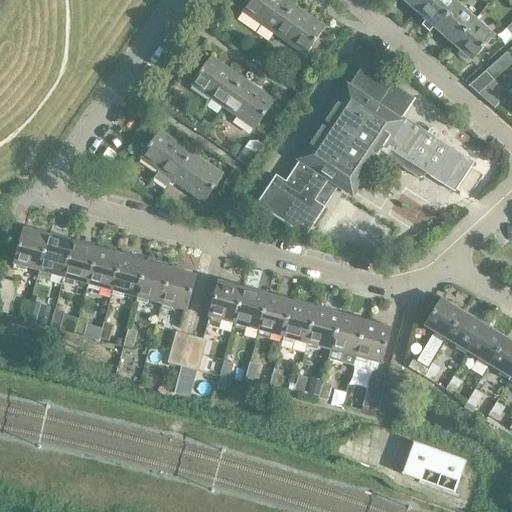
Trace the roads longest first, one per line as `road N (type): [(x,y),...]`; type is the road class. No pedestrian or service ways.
road 1 (residential): [(60,197),(416,300),(451,261)]
road 2 (residential): [(60,197),(63,172),(175,0)]
road 3 (residential): [(511,134),(354,0)]
